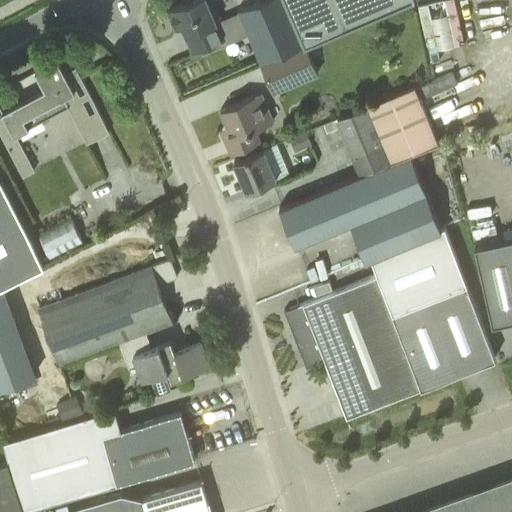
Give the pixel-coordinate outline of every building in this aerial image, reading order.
[(211,0),(183,0),(185,2),(169,8),(177,27),(183,25),(187,33),(186,33),(193,51),(228,37),(211,0)] [(256,0),(239,8),(261,61),(305,42),(286,0),(256,0)] [(349,23),(400,0),(286,0),(305,42),(349,23)] [(305,42),(261,61),(274,91),(318,72),(305,42)] [(11,83),(0,88),(0,105),(15,134),(69,105),(64,96),(75,90),(58,58),(35,70),(47,92),(23,105),(11,83)] [(361,172),(411,152),(410,151),(438,139),(414,84),(337,117),(354,154),(361,172)] [(225,139),(231,153),(260,140),(255,128),(273,120),(261,92),(221,109),(233,136),(225,139)] [(306,131),(290,137),(296,150),(311,143),(306,131)] [(264,147),(234,160),(247,189),(276,177),(264,147)] [(25,150),(13,156),(23,175),(35,169),(25,150)] [(366,257),(371,255),(441,226),(426,190),(411,152),(361,172),(280,205),(296,244),(351,221),(366,257)] [(0,176),(0,284),(44,262),(0,176)] [(469,207),(476,234),(498,229),(491,202),(469,207)] [(70,215),(38,231),(50,256),(83,240),(70,215)] [(379,273),(285,309),(307,366),(325,358),(347,414),(495,356),(466,282),(444,225),(441,226),(371,255),(379,273)] [(492,323),(511,318),(511,236),(475,245),(492,323)] [(120,340),(146,330),(172,320),(159,284),(177,276),(170,258),(37,308),(44,326),(58,364),(120,340)] [(152,346),(146,330),(120,340),(126,356),(132,353),(142,377),(150,374),(157,391),(171,385),(165,369),(169,367),(172,375),(209,361),(201,339),(175,349),(170,337),(159,342),(160,343),(152,346)] [(62,419),(72,415),(83,411),(77,395),(56,402),(62,419)] [(117,481),(195,457),(181,410),(121,428),(115,407),(58,424),(4,440),(25,509),(117,481)] [(211,511),(202,479),(143,497),(122,492),(56,511),(211,511)] [(511,511),(511,479),(420,511),(511,511)]
